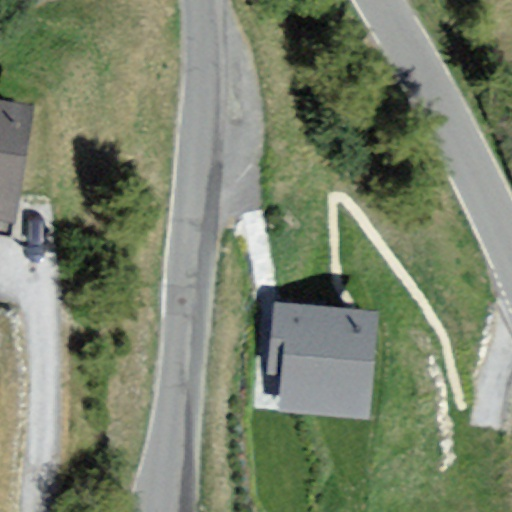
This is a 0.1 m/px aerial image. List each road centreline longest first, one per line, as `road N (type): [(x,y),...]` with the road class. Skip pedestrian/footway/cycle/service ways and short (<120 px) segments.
road 1 (unclassified): [(169,511),(201,0)]
road 2 (unclassified): [(380,0),(511,253)]
